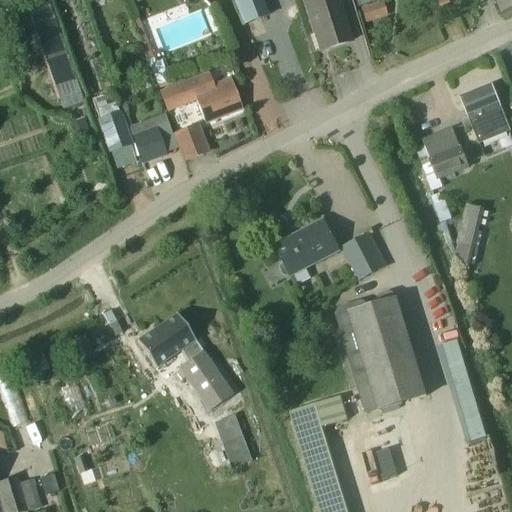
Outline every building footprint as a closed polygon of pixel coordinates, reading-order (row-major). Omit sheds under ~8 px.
[(83,104),(47,0),(24,0),(63,111),(83,104)] [(232,0),(243,27),(265,18),(258,0),(232,0)] [(351,44),(336,0),(302,0),(320,54),(351,44)] [(511,0),(498,0),(503,15),(511,12),(511,0)] [(387,17),(382,2),(361,9),(366,23),(387,17)] [(210,71),(213,82),(228,78),(225,67),(210,71)] [(212,88),(207,75),(159,94),(167,114),(196,102),(205,125),(241,110),(229,81),(212,88)] [(463,102),(480,145),(509,133),(492,90),(463,102)] [(107,152),(130,144),(119,114),(97,122),(107,152)] [(185,163),(208,154),(198,128),(175,137),(185,163)] [(471,168),(452,128),(423,142),(438,184),(471,168)] [(156,129),(133,137),(142,162),(164,154),(156,129)] [(451,220),(446,200),(436,203),(441,222),(451,220)] [(475,267),(479,250),(483,234),(479,233),(484,211),(467,207),(462,224),(459,223),(457,232),(460,233),(457,245),(458,246),(454,262),(475,267)] [(339,252),(324,222),(276,247),(284,264),(281,266),(280,269),(283,276),(287,277),(290,276),(291,277),(339,252)] [(369,234),(341,248),(359,283),(386,269),(369,234)] [(366,416),(378,412),(427,397),(396,297),(390,293),(380,296),(376,303),(377,306),(369,308),(368,305),(362,302),(338,309),(335,315),(366,416)] [(176,316),(137,344),(155,370),(180,353),(188,365),(189,366),(202,357),(204,356),(176,316)] [(462,340),(441,345),(465,443),(486,438),(462,340)] [(189,366),(181,371),(202,402),(223,388),(202,357),(189,366)] [(296,437),(347,422),(340,399),(290,414),(296,437)] [(0,485),(0,501),(3,511),(24,511),(18,487),(16,481),(0,485)]
